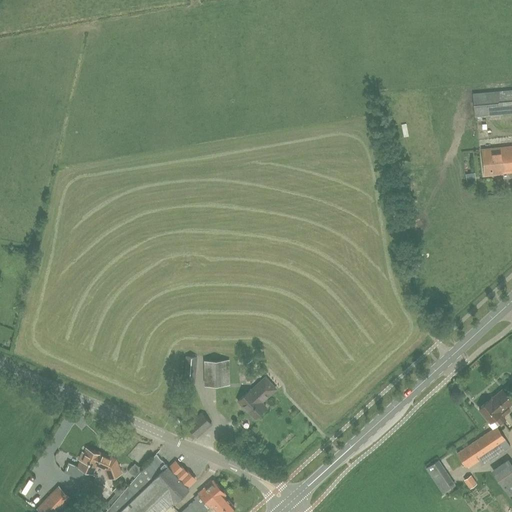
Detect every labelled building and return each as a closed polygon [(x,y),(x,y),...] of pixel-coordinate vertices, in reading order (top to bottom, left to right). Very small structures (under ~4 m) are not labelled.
[(511,112),(511,90),(473,94),(475,116),(511,112)] [(511,146),(482,149),(484,175),(503,173),(503,178),(511,177),(511,146)] [(195,384),(197,357),(185,355),(183,382),(195,384)] [(204,386),(230,385),(229,360),(204,360),(204,386)] [(266,407),(261,402),(276,389),(265,377),(251,390),(250,389),(238,401),(243,407),(244,406),(255,417),(266,407)] [(511,401),(502,390),(491,399),(479,409),(490,422),(495,418),(500,424),(505,419),(500,414),(502,412),(505,414),(510,410),(508,407),(511,402),(511,401)] [(196,437),(211,424),(201,412),(186,425),(196,437)] [(510,447),(497,427),(496,426),(493,429),(457,453),(466,466),(477,459),(482,465),(510,447)] [(95,463),(99,454),(86,448),(84,453),(82,452),(79,459),(81,460),(78,467),(92,473),(96,463),(95,463)] [(95,463),(96,463),(103,467),(103,468),(105,469),(108,478),(120,473),(115,459),(108,457),(106,455),(103,453),(100,453),(99,454),(95,463)] [(104,511),(161,511),(173,501),(174,502),(188,488),(187,487),(194,479),(187,471),(186,472),(183,468),(182,469),(175,461),(168,468),(155,454),(118,496),(110,506),(104,511)] [(438,484),(451,478),(443,459),(430,465),(438,484)] [(491,470),(509,498),(511,495),(511,464),(508,459),(491,470)] [(464,479),(469,488),(475,484),(470,475),(464,479)] [(81,490),(82,491),(84,492),(85,492),(92,497),(106,509),(109,505),(107,503),(100,495),(104,487),(90,481),(86,479),(81,490)] [(188,505),(190,507),(194,511),(195,511),(206,502),(210,507),(211,506),(217,511),(227,511),(234,506),(224,495),(225,494),(212,480),(197,493),(198,494),(194,498),(194,499),(188,505)] [(57,488),(52,493),(37,508),(40,511),(54,511),(67,499),(57,488)]
